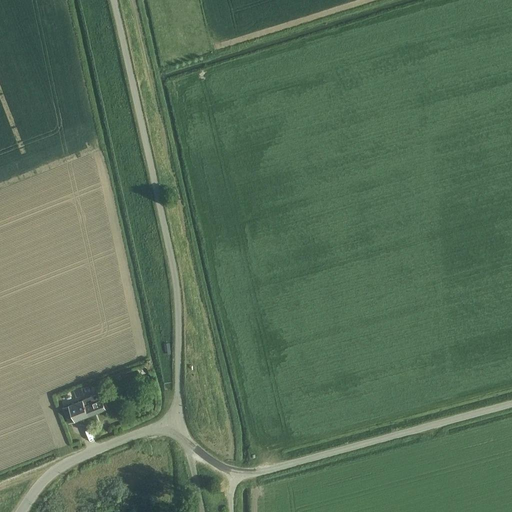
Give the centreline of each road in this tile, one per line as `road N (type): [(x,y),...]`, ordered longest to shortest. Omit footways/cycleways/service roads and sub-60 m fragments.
road 1 (unclassified): [(183,436),(172,259),(113,0)]
road 2 (unclassified): [(237,473),(511,405)]
road 3 (unclassified): [(21,511),(64,464),(162,427),(183,436)]
